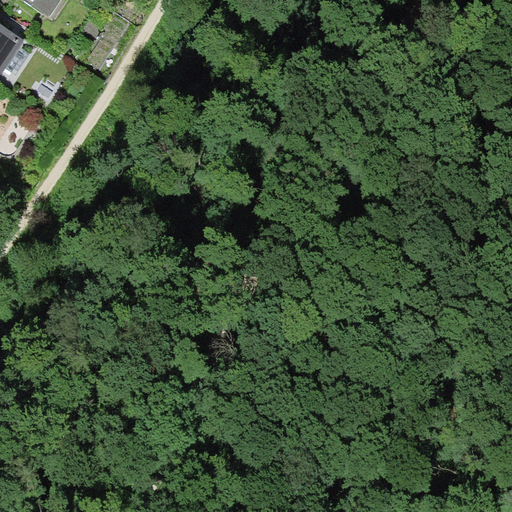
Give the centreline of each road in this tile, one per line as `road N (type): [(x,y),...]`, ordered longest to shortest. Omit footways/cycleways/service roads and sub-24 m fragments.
road 1 (track): [(394,0),(361,33),(150,511)]
road 2 (track): [(0,253),(164,0)]
